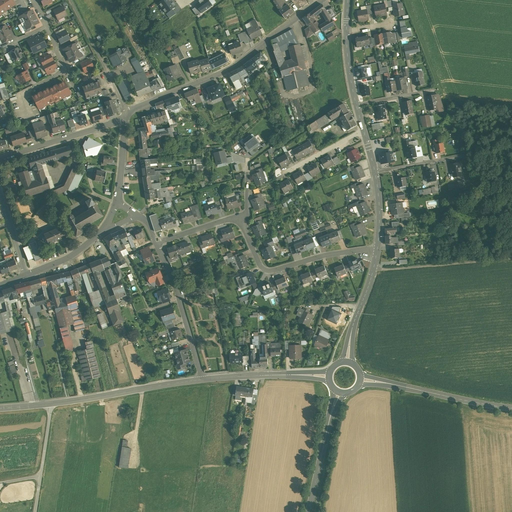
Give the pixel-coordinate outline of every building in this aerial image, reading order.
[(0,0),(0,12),(0,14),(15,5),(11,0),(0,0)] [(163,9),(172,2),(170,0),(163,0),(159,4),(163,9)] [(197,6),(202,13),(212,5),(208,0),(203,0),(202,0),(200,0),(199,1),(200,3),(196,5),(197,6)] [(284,0),(272,0),(273,0),(279,11),(283,8),(282,6),(287,3),(284,0)] [(172,2),(163,9),(166,14),(172,9),(176,7),(172,2)] [(393,5),(393,7),(395,17),(404,15),(402,4),(398,4),(393,5)] [(288,5),(285,7),(283,8),(279,11),(285,19),(294,13),(288,5)] [(326,11),(322,5),(320,7),(320,6),(323,11),(321,12),(327,22),(328,23),(332,21),(331,20),(326,11)] [(384,5),(374,7),(376,17),(386,15),(385,8),(384,5)] [(197,6),(192,10),(197,16),(202,13),(197,6)] [(320,6),(310,14),(313,18),(321,12),(323,11),(320,6)] [(62,7),(53,11),(57,20),(66,15),(62,7)] [(326,11),(331,20),(331,19),(337,16),(332,7),(326,11)] [(367,10),(357,12),(359,22),(369,20),(368,15),(367,10)] [(23,15),(17,18),(21,24),(35,17),(32,11),(23,15)] [(310,14),(303,19),(306,22),(305,23),(307,25),(308,25),(314,21),(315,20),(313,18),(310,14)] [(35,17),(21,24),(24,30),(30,27),(38,23),(35,17)] [(327,22),(320,26),(323,31),(324,31),(327,29),(328,30),(331,28),(330,27),(334,25),(331,19),(331,20),(332,21),(328,23),(327,22)] [(255,20),(250,22),(253,28),(248,31),(250,35),(249,35),(251,39),(252,39),(262,34),(255,20)] [(314,21),(308,25),(309,27),(313,32),(319,27),(314,21)] [(6,26),(0,28),(0,36),(9,32),(6,26)] [(313,32),(309,27),(305,30),(307,38),(314,33),(313,32)] [(407,27),(401,28),(402,38),(412,36),(411,32),(408,32),(407,27)] [(293,30),(271,41),(272,42),(271,42),(274,51),(274,52),(278,64),(284,62),(281,53),(289,49),(289,47),(299,44),(293,30)] [(65,31),(56,35),(60,44),(69,39),(65,31)] [(9,32),(0,36),(0,39),(2,43),(7,41),(12,38),(9,32)] [(246,44),(249,43),(245,32),(238,35),(241,43),(244,42),(246,44)] [(332,33),(326,36),(330,42),(335,38),(332,33)] [(390,33),(382,34),(384,44),(393,43),(392,34),(390,33)] [(382,34),(375,36),(376,45),(384,44),(382,34)] [(368,36),(362,37),(363,46),(370,45),(369,39),(368,36)] [(362,37),(355,38),(356,41),(357,47),(363,46),(362,37)] [(34,41),(29,43),(32,50),(35,49),(36,52),(41,50),(40,49),(45,46),(43,42),(41,42),(39,38),(34,41)] [(72,45),(63,50),(67,56),(81,49),(78,42),(72,45)] [(417,42),(409,43),(409,45),(404,46),(404,49),(408,49),(409,54),(419,52),(417,42)] [(239,43),(229,46),(231,52),(232,55),(242,51),(239,43)] [(299,44),(289,47),(289,49),(292,63),(294,63),(295,72),(305,70),(303,62),(300,47),(299,44)] [(6,46),(1,48),(3,54),(9,51),(6,46)] [(229,46),(222,50),(224,54),(225,55),(231,52),(229,46)] [(126,47),(121,50),(121,52),(123,51),(123,52),(124,51),(127,56),(130,54),(126,47)] [(17,48),(8,53),(13,62),(22,58),(20,54),(21,54),(20,51),(19,51),(17,48)] [(185,58),(179,48),(174,50),(177,56),(180,61),(185,58)] [(81,49),(67,56),(70,62),(78,58),(84,55),(81,49)] [(121,50),(111,55),(116,66),(120,64),(120,65),(121,65),(123,64),(123,63),(123,62),(126,61),(125,57),(127,56),(124,51),(123,52),(123,51),(121,52),(121,50)] [(261,53),(252,59),(258,66),(266,60),(262,54),(261,53)] [(216,58),(211,61),(210,58),(211,58),(210,54),(207,55),(210,65),(212,69),(228,62),(226,59),(227,59),(225,55),(224,54),(215,58),(216,58)] [(46,56),(40,60),(43,66),(53,61),(50,55),(46,56)] [(177,56),(171,59),(174,65),(180,62),(180,61),(177,56)] [(198,60),(188,64),(191,74),(202,71),(203,72),(212,70),(210,65),(208,59),(198,62),(198,60)] [(258,66),(252,59),(248,62),(254,69),(256,67),(258,66)] [(89,60),(80,64),(84,73),(94,68),(89,60)] [(53,61),(43,66),(46,72),(53,69),(56,67),(53,61)] [(139,62),(133,65),(139,74),(144,72),(139,62)] [(248,62),(243,66),(247,74),(250,72),(254,69),(248,62)] [(285,65),(279,67),(282,76),(283,76),(295,72),(294,63),(292,63),(285,65)] [(176,65),(170,68),(166,69),(168,75),(167,75),(169,81),(180,77),(178,72),(176,65)] [(243,66),(236,70),(240,77),(244,75),(246,74),(247,77),(248,76),(247,74),(243,66)] [(364,69),(358,70),(356,70),(358,79),(368,77),(366,68),(364,69)] [(236,70),(229,74),(233,82),(236,80),(236,79),(238,78),(240,77),(236,70)] [(305,70),(295,72),(283,76),(287,91),(309,86),(305,70)] [(26,71),(17,76),(16,78),(17,79),(18,79),(21,84),(30,79),(26,71)] [(144,72),(130,78),(137,97),(153,91),(150,83),(149,82),(148,79),(145,74),(144,72)] [(417,73),(413,74),(413,79),(414,83),(416,83),(417,87),(425,85),(423,76),(422,77),(421,73),(417,73)] [(395,82),(390,83),(389,78),(385,79),(386,84),(388,83),(389,92),(397,90),(395,82)] [(405,78),(395,80),(395,82),(397,90),(407,89),(405,78)] [(122,80),(116,83),(123,98),(129,94),(122,80)] [(153,82),(150,83),(153,91),(155,90),(158,89),(155,80),(153,81),(153,82)] [(41,92),(39,91),(38,93),(39,94),(33,97),(38,109),(54,101),(54,102),(70,94),(64,83),(63,82),(57,85),(55,84),(54,86),(54,87),(48,90),(48,89),(42,92),(41,92)] [(98,82),(91,84),(88,85),(89,85),(82,87),(86,98),(101,93),(101,92),(99,86),(98,82)] [(369,87),(364,88),(363,83),(358,84),(359,89),(361,89),(362,97),(370,95),(369,87)] [(224,95),(219,85),(208,90),(212,98),(213,100),(224,95)] [(197,89),(184,94),(186,99),(187,98),(189,101),(190,100),(191,104),(196,102),(197,104),(202,102),(200,96),(197,89)] [(212,98),(208,90),(202,92),(203,95),(205,101),(212,98)] [(239,93),(230,97),(232,102),(241,98),(239,93)] [(436,96),(426,98),(427,103),(429,111),(438,109),(436,96)] [(175,112),(178,111),(182,109),(182,108),(179,100),(178,97),(168,100),(170,104),(171,109),(170,109),(172,113),(175,112)] [(183,99),(179,100),(182,108),(188,106),(183,99)] [(225,99),(224,100),(229,112),(236,109),(233,102),(227,105),(225,99)] [(105,102),(104,103),(108,115),(115,113),(115,114),(117,113),(116,110),(116,111),(113,100),(111,101),(105,102)] [(411,101),(401,103),(402,107),(403,113),(405,113),(405,116),(414,114),(411,101)] [(348,113),(343,104),(328,114),(332,120),(339,116),(347,131),(356,126),(353,120),(354,120),(352,118),(349,113),(348,113)] [(384,106),(375,108),(375,112),(376,118),(378,118),(379,120),(386,119),(384,106)] [(99,111),(91,113),(93,121),(102,118),(101,117),(99,110),(99,111)] [(158,113),(150,115),(153,124),(168,120),(168,118),(166,113),(165,111),(158,113)] [(328,114),(315,122),(319,129),(332,120),(328,114)] [(85,115),(81,116),(77,117),(79,122),(80,126),(87,123),(86,121),(85,115)] [(150,115),(142,118),(145,128),(147,132),(147,136),(151,136),(151,138),(154,138),(154,133),(151,134),(150,125),(153,124),(150,115)] [(429,116),(421,117),(423,128),(431,127),(429,116)] [(41,117),(37,119),(38,123),(32,125),(34,131),(36,138),(36,139),(47,136),(43,124),(41,117)] [(59,120),(54,121),(55,122),(50,124),(53,134),(65,130),(62,120),(60,121),(59,119),(59,120)] [(315,122),(307,127),(310,134),(319,129),(315,122)] [(145,128),(138,129),(139,138),(144,137),(147,136),(147,132),(145,128)] [(165,131),(154,133),(154,138),(164,138),(174,137),(171,128),(165,129),(165,131)] [(23,133),(10,137),(13,147),(31,141),(31,140),(30,137),(25,138),(23,133)] [(244,150),(246,149),(248,152),(260,144),(253,134),(243,141),(245,144),(241,147),(244,150)] [(144,137),(139,138),(141,149),(138,149),(139,154),(146,154),(147,154),(146,150),(144,137)] [(102,145),(89,138),(85,145),(83,146),(86,157),(91,155),(94,156),(97,155),(102,145)] [(164,138),(154,138),(155,148),(155,149),(160,149),(164,148),(164,138)] [(443,144),(438,144),(437,140),(433,141),(434,145),(434,150),(436,150),(437,153),(444,152),(443,144)] [(309,141),(301,146),(306,155),(314,150),(312,146),(310,141),(309,141)] [(260,144),(248,152),(252,156),(259,151),(257,148),(261,146),(260,144)] [(415,149),(410,150),(409,145),(405,146),(406,151),(405,151),(406,156),(408,155),(409,159),(416,157),(415,149)] [(45,178),(41,165),(46,164),(72,155),(69,146),(27,159),(30,168),(32,168),(36,181),(45,178)] [(301,146),(292,151),(295,156),(297,160),(306,155),(301,146)] [(348,153),(347,154),(352,163),(361,158),(356,149),(354,150),(348,153)] [(224,152),(215,154),(217,165),(227,162),(227,161),(226,158),(224,152)] [(393,153),(379,156),(380,164),(394,161),(393,153)] [(286,155),(277,159),(282,168),(291,163),(288,159),(286,154),(286,155)] [(329,155),(321,160),(326,169),(334,164),(332,160),(329,155)] [(316,163),(307,168),(309,172),(312,176),(320,172),(316,163)] [(50,176),(46,164),(41,165),(45,178),(46,178),(50,176)] [(454,164),(450,165),(451,174),(453,174),(453,177),(461,176),(460,167),(455,168),(454,164)] [(356,168),(351,170),(351,171),(352,170),(355,180),(365,176),(361,167),(361,166),(356,168)] [(54,188),(52,190),(55,196),(68,191),(68,190),(77,171),(71,167),(62,185),(54,188)] [(147,167),(142,168),(144,177),(155,176),(154,172),(154,171),(150,171),(150,170),(148,170),(147,167)] [(103,170),(100,170),(100,169),(100,170),(99,171),(97,171),(96,170),(96,171),(96,172),(94,172),(93,178),(93,179),(94,179),(94,180),(94,181),(95,181),(103,183),(104,183),(104,182),(106,173),(106,172),(105,173),(102,172),(103,171),(103,170)] [(428,169),(424,169),(425,174),(426,179),(427,179),(428,182),(436,181),(434,172),(429,173),(428,169)] [(302,170),(293,175),(298,184),(307,179),(304,175),(302,170)] [(36,181),(31,182),(27,171),(18,173),(21,182),(26,197),(50,190),(46,178),(45,178),(36,181)] [(77,171),(68,190),(74,193),(83,173),(80,172),(77,171)] [(257,174),(252,175),(252,176),(253,176),(256,185),(266,182),(264,178),(263,178),(261,172),(263,172),(263,171),(257,174)] [(405,178),(400,179),(399,174),(395,175),(396,180),(397,185),(398,185),(399,187),(407,186),(405,178)] [(50,176),(46,178),(50,190),(54,188),(51,176),(50,176)] [(151,180),(144,182),(144,184),(145,191),(152,190),(152,186),(151,181),(151,180)] [(288,180),(279,185),(284,194),(293,189),(288,180)] [(359,186),(353,188),(354,188),(355,188),(357,193),(356,194),(358,198),(367,194),(363,184),(364,184),(359,186)] [(152,190),(145,191),(146,200),(155,199),(154,189),(152,190)] [(235,197),(225,200),(228,209),(229,209),(228,209),(234,207),(238,206),(237,201),(235,197)] [(256,199),(251,201),(252,201),(255,210),(255,211),(265,207),(263,203),(262,203),(260,198),(262,197),(261,197),(256,199)] [(87,206),(71,215),(70,214),(69,214),(69,213),(69,214),(66,216),(66,215),(65,216),(66,217),(66,219),(65,219),(65,220),(66,220),(68,222),(67,223),(68,223),(69,226),(69,227),(70,226),(71,229),(71,230),(72,230),(73,233),(73,234),(73,233),(76,237),(83,233),(81,229),(102,217),(95,203),(93,204),(90,199),(85,202),(87,206)] [(361,204),(356,206),(360,216),(370,212),(369,212),(366,202),(361,204)] [(215,203),(204,207),(207,216),(208,216),(208,215),(214,214),(218,213),(216,207),(215,203)] [(402,203),(390,204),(392,215),(395,215),(398,215),(403,214),(402,203)] [(191,211),(181,214),(184,224),(184,223),(190,221),(190,222),(195,221),(193,215),(191,211)] [(159,224),(156,215),(150,216),(155,232),(163,229),(161,223),(159,224)] [(171,218),(160,221),(161,223),(163,229),(163,230),(164,230),(170,228),(170,229),(174,227),(172,222),(171,218)] [(257,226),(252,228),(253,228),(256,237),(256,238),(266,234),(264,230),(263,230),(261,225),(263,224),(262,224),(257,226)] [(357,226),(352,228),(353,228),(355,233),(356,237),(366,234),(366,233),(366,234),(362,224),(357,226)] [(231,228),(221,231),(223,235),(225,241),(225,239),(230,238),(230,239),(235,237),(231,227),(231,228)] [(49,232),(44,235),(48,244),(61,239),(60,237),(57,231),(56,229),(54,230),(53,228),(48,230),(49,232)] [(141,228),(133,232),(134,234),(137,240),(141,238),(140,237),(144,235),(141,228)] [(392,228),(385,229),(385,236),(389,236),(389,235),(395,234),(395,232),(397,232),(396,228),(392,228)] [(126,234),(124,229),(117,232),(120,238),(120,239),(122,238),(127,236),(126,234)] [(337,232),(329,235),(328,235),(332,244),(332,243),(340,240),(341,240),(337,231),(337,232)] [(120,238),(117,232),(111,235),(114,241),(117,239),(120,238)] [(110,234),(103,239),(108,245),(109,248),(112,246),(116,244),(114,241),(111,235),(110,234)] [(211,234),(201,237),(203,242),(204,248),(205,247),(204,246),(210,244),(210,245),(215,244),(211,234)] [(328,235),(320,239),(320,238),(319,238),(323,247),(331,244),(332,244),(328,235)] [(131,236),(127,237),(130,243),(127,244),(124,245),(126,249),(126,251),(130,249),(135,247),(132,240),(131,236)] [(389,236),(385,236),(386,244),(394,244),(394,238),(391,238),(390,236),(389,236)] [(312,238),(304,242),(303,242),(307,250),(316,247),(312,238)] [(29,246),(28,247),(32,258),(33,257),(35,262),(42,259),(35,241),(28,244),(29,246)] [(187,242),(177,245),(179,254),(180,255),(190,252),(188,246),(187,242)] [(303,242),(295,245),(294,245),(298,254),(307,250),(303,242)] [(172,247),(168,249),(170,255),(171,258),(174,257),(176,257),(178,254),(179,254),(177,245),(172,247)] [(28,246),(23,248),(28,261),(33,259),(32,258),(28,247),(28,246)] [(273,253),(270,247),(272,246),(266,248),(261,250),(261,251),(262,250),(265,260),(275,256),(273,252),(273,253)] [(399,249),(390,250),(391,258),(399,258),(399,249)] [(116,253),(113,254),(120,266),(125,263),(121,256),(119,251),(116,253)] [(144,254),(142,255),(145,260),(144,261),(145,263),(146,264),(147,264),(155,261),(151,251),(150,251),(144,254)] [(244,255),(240,257),(234,259),(234,260),(236,259),(238,265),(237,265),(239,269),(249,265),(248,265),(244,256),(244,255)] [(107,257),(100,260),(103,268),(111,265),(107,257)] [(358,259),(349,263),(349,262),(349,264),(352,270),(352,271),(353,271),(352,271),(361,267),(358,259)] [(100,260),(89,264),(92,271),(93,273),(96,272),(104,269),(103,268),(100,260)] [(9,263),(6,264),(9,272),(17,269),(14,261),(9,263)] [(0,265),(0,269),(2,274),(9,272),(6,264),(0,265)] [(89,264),(77,269),(81,277),(82,276),(87,274),(88,273),(88,272),(92,271),(89,264)] [(343,265),(334,269),(334,268),(338,277),(346,273),(347,273),(346,272),(344,267),(343,265)] [(324,266),(315,270),(315,269),(315,270),(316,272),(318,277),(319,278),(327,275),(328,275),(324,266)] [(77,269),(70,272),(73,280),(75,279),(79,278),(81,277),(77,269)] [(110,269),(105,271),(111,287),(113,292),(117,290),(114,283),(112,277),(113,277),(110,269)] [(159,269),(148,274),(147,275),(148,277),(150,278),(151,282),(155,280),(155,281),(156,280),(162,278),(162,277),(159,269)] [(106,294),(98,274),(96,273),(96,272),(93,273),(99,290),(102,297),(105,303),(108,301),(106,294)] [(247,274),(241,277),(243,276),(245,282),(244,282),(246,286),(256,282),(255,282),(251,273),(252,273),(252,272),(247,274)] [(309,272),(301,276),(301,275),(300,276),(304,284),(313,281),(312,279),(310,274),(309,272)] [(64,273),(53,276),(56,284),(57,286),(60,285),(59,283),(67,281),(65,276),(64,273)] [(93,292),(87,274),(82,276),(84,280),(88,294),(93,292)] [(241,277),(237,278),(241,288),(246,286),(244,282),(245,282),(243,276),(241,277)] [(51,277),(46,278),(48,287),(53,302),(54,308),(55,311),(55,314),(56,318),(69,314),(68,310),(66,303),(60,304),(55,287),(54,288),(51,277)] [(285,278),(276,281),(276,283),(278,288),(279,290),(288,286),(285,277),(284,278),(285,278)] [(48,287),(46,278),(40,280),(41,287),(42,291),(44,297),(47,296),(45,288),(48,287)] [(162,278),(156,280),(158,286),(164,283),(162,278)] [(40,279),(28,283),(30,289),(30,290),(34,289),(38,288),(41,287),(40,280),(40,279)] [(120,280),(114,283),(117,290),(123,288),(120,280)] [(30,289),(28,283),(14,287),(16,293),(19,292),(20,293),(25,292),(25,291),(27,290),(30,289)] [(270,284),(262,287),(261,287),(265,296),(274,292),(273,290),(271,285),(270,283),(270,284)] [(16,293),(14,287),(1,291),(2,293),(4,299),(9,297),(10,301),(16,299),(15,295),(17,295),(16,293)] [(265,296),(261,287),(256,289),(253,295),(257,296),(261,295),(261,297),(265,296)] [(117,290),(113,292),(116,299),(126,295),(123,288),(117,290)] [(167,289),(163,290),(163,291),(158,292),(158,293),(159,296),(160,297),(162,301),(170,298),(171,298),(170,295),(169,295),(167,289)] [(102,297),(99,290),(93,292),(88,294),(91,301),(102,297)] [(346,291),(344,292),(346,297),(347,297),(348,300),(349,300),(355,299),(354,297),(349,298),(346,291)] [(116,299),(113,292),(110,293),(106,294),(108,301),(116,299)] [(41,298),(33,300),(35,306),(46,304),(44,299),(44,297),(41,298)] [(75,308),(71,297),(65,298),(66,303),(68,310),(75,308)] [(105,303),(102,297),(91,301),(93,308),(105,303)] [(108,301),(105,303),(109,315),(120,310),(116,299),(108,301)] [(75,308),(68,310),(69,314),(71,314),(74,324),(75,330),(84,327),(83,321),(79,307),(78,307),(75,308)] [(172,308),(161,311),(163,318),(165,317),(167,322),(176,319),(172,308)] [(236,326),(243,325),(242,320),(240,320),(239,313),(238,313),(237,309),(234,309),(234,314),(236,326)] [(336,312),(331,309),(331,310),(332,310),(330,316),(329,315),(327,319),(336,324),(337,324),(336,323),(341,314),(336,312)] [(120,310),(109,315),(113,326),(124,321),(123,318),(120,310)] [(308,313),(303,311),(302,311),(304,312),(301,317),(300,317),(299,321),(308,326),(308,325),(312,316),(313,316),(308,313)] [(7,312),(0,313),(0,332),(11,329),(9,319),(8,319),(8,318),(7,313),(7,312)] [(69,314),(56,318),(59,328),(65,327),(74,324),(71,314),(69,314)] [(97,316),(102,330),(108,327),(102,314),(97,316)] [(71,351),(65,327),(59,328),(62,337),(63,342),(66,353),(71,351)] [(181,329),(171,332),(172,336),(173,335),(174,340),(183,337),(181,329)] [(331,334),(322,330),(318,338),(327,342),(331,334)] [(259,339),(259,345),(263,345),(267,344),(266,336),(259,337),(259,339)] [(327,342),(318,338),(315,345),(325,349),(326,347),(325,347),(327,342)] [(300,345),(290,346),(290,359),(300,358),(300,353),(301,352),(300,345)] [(93,348),(77,352),(84,376),(81,376),(82,381),(100,377),(93,348)] [(271,348),(270,348),(270,349),(271,356),(271,357),(281,356),(281,352),(282,352),(282,350),(281,350),(280,348),(271,348)] [(180,352),(175,353),(175,354),(177,359),(188,356),(187,350),(180,352)] [(242,353),(230,354),(231,363),(242,362),(243,362),(242,356),(242,353)] [(264,357),(260,357),(260,360),(260,368),(268,367),(267,356),(267,354),(264,354),(264,357)] [(188,356),(177,359),(178,365),(177,365),(178,370),(185,367),(184,364),(190,362),(188,356)] [(255,360),(252,360),(252,368),(260,368),(260,360),(255,360)] [(246,388),(237,387),(237,388),(236,395),(242,396),(244,396),(246,388)] [(254,389),(246,388),(244,396),(252,397),(253,397),(254,397),(254,395),(254,393),(253,393),(254,389)] [(130,448),(121,447),(118,467),(123,468),(127,469),(130,448)]
